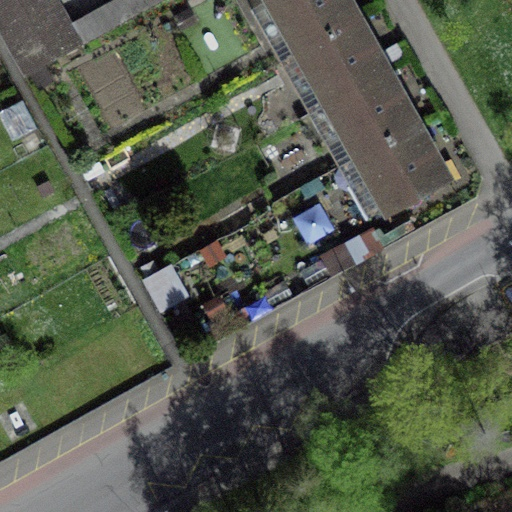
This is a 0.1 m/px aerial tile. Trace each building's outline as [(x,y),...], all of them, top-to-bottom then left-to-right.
[(78,41),(80,45),(159,0),(109,0),(67,24),(53,0),(0,0),(0,24),(26,70),(78,41)] [(267,0),(295,49),(356,15),(347,0),(267,0)] [(325,103),(386,69),(356,15),(295,49),(325,103)] [(356,158),(417,124),(386,69),(325,103),(356,158)] [(417,124),(356,158),(387,214),(448,180),(417,124)]
